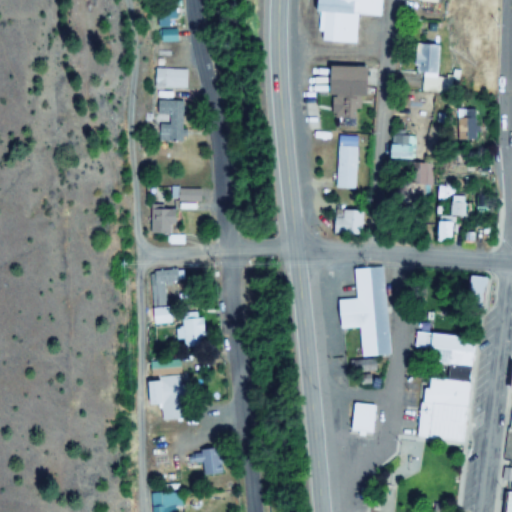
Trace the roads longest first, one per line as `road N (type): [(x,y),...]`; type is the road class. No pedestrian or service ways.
road 1 (residential): [(321,487),(378,452),(399,379),(389,257),(374,200),(389,0)]
road 2 (residential): [(146,511),(131,143),(135,0)]
road 3 (residential): [(499,0),(511,262)]
road 4 (residential): [(231,253),(253,511)]
road 5 (primary): [(322,511),(293,255)]
road 6 (residential): [(231,253),(218,113),(195,0)]
road 7 (primary): [(293,255),(277,0)]
road 8 (tertiary): [(511,262),(293,255)]
road 9 (residential): [(293,255),(141,253)]
